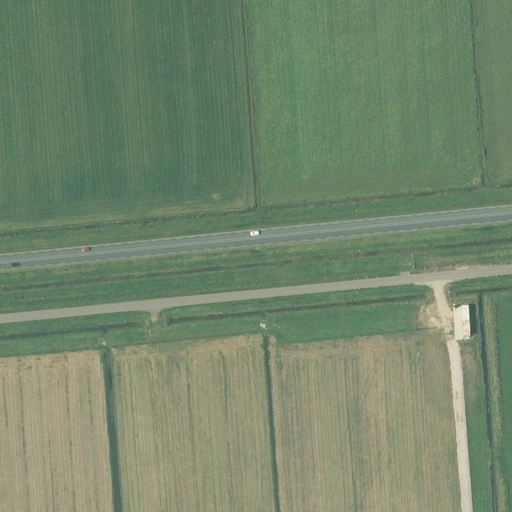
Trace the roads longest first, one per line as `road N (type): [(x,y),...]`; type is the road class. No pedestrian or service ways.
road 1 (primary): [(511,212),(0,262)]
road 2 (unclassified): [(0,318),(511,269)]
